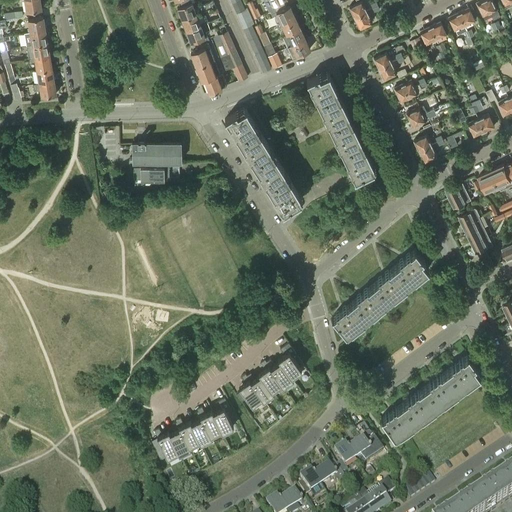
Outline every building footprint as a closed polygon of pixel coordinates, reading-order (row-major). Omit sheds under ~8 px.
[(41,8),(39,0),(24,0),(26,11),(41,8)] [(182,18),(196,13),(194,7),(191,0),(184,0),(181,2),(182,5),(177,6),(182,18)] [(206,9),(212,7),(216,5),(213,0),(198,6),(200,11),(203,10),(206,9)] [(247,2),(249,6),(254,17),(259,15),(254,4),(253,4),(251,0),(247,2)] [(354,16),(367,10),(362,0),(349,7),(352,11),(351,13),(352,15),(354,15),(354,16)] [(484,19),(491,15),(483,0),(479,0),(476,2),(484,19)] [(492,0),(483,0),(491,15),(493,19),(500,15),(498,12),(492,0)] [(511,2),(510,0),(502,0),(506,8),(511,5),(511,2)] [(234,7),(236,12),(245,8),(242,3),(234,7)] [(284,3),(274,8),(276,11),(275,11),(269,14),(273,22),(271,22),(273,26),(280,23),(295,16),(290,4),(286,6),(284,3)] [(460,11),(459,11),(465,24),(475,19),(469,6),(464,9),(462,8),(460,9),(460,11)] [(247,7),(245,8),(236,12),(240,20),(251,15),(247,7)] [(367,10),(354,16),(355,17),(354,19),(355,21),(357,21),(359,26),(371,20),(367,10)] [(3,13),(5,19),(16,17),(15,11),(3,13)] [(453,14),(448,16),(454,29),(455,29),(457,34),(464,31),(467,37),(470,36),(470,35),(467,29),(465,24),(459,11),(458,12),(456,11),(454,12),(453,14)] [(201,24),(196,13),(182,18),(186,30),(201,24)] [(243,27),(252,23),(254,22),(251,15),(240,20),(243,27)] [(28,18),(30,31),(45,29),(42,16),(28,18)] [(280,23),(286,33),(300,26),(295,16),(280,23)] [(430,25),(436,38),(446,33),(440,20),(435,23),(434,22),(432,23),(431,25),(430,25)] [(254,29),(252,23),(243,27),(246,33),(254,29)] [(255,25),(259,34),(263,31),(259,23),(255,25)] [(195,40),(196,43),(197,44),(204,41),(211,38),(218,34),(215,27),(206,31),(208,36),(206,37),(201,24),(186,30),(191,42),(195,40)] [(436,38),(430,25),(429,26),(427,25),(425,26),(425,28),(420,30),(426,43),(436,38)] [(282,35),(287,46),(305,37),(300,26),(286,33),(282,35)] [(47,42),(45,29),(30,31),(24,32),(27,45),(32,44),(47,42)] [(248,38),(256,34),(254,29),(246,33),(248,38)] [(218,56),(235,49),(227,30),(218,34),(211,38),(218,56)] [(266,30),(263,31),(259,34),(263,44),(264,44),(271,41),(266,30)] [(259,40),(256,34),(248,38),(250,43),(259,40)] [(419,36),(414,38),(419,48),(423,46),(419,36)] [(311,48),(305,37),(287,46),(283,48),(285,52),(289,50),(292,57),(311,48)] [(196,64),(218,56),(211,38),(204,41),(197,44),(198,47),(191,50),(196,64)] [(414,50),(419,48),(414,38),(410,40),(414,50)] [(253,49),(261,45),(259,40),(250,43),(253,49)] [(276,52),(271,41),(264,44),(269,55),(272,53),(276,52)] [(47,42),(32,44),(27,45),(29,58),(35,57),(49,54),(47,42)] [(264,51),(261,45),(253,49),(256,55),(264,51)] [(201,78),(204,77),(207,76),(216,72),(232,66),(241,62),(235,49),(218,56),(196,64),(199,73),(201,78)] [(266,56),(264,51),(256,55),(258,60),(266,56)] [(378,66),(379,67),(391,61),(386,51),(374,57),(376,62),(375,64),(376,66),(378,66)] [(37,70),(51,67),(49,54),(35,57),(37,70)] [(266,56),(258,60),(260,66),(269,62),(266,56)] [(471,60),(467,62),(469,66),(473,64),(475,70),(485,65),(481,58),(472,63),(471,60)] [(391,61),(379,67),(379,68),(378,70),(379,72),(381,73),(384,78),(396,71),(391,61)] [(14,74),(10,62),(4,63),(8,76),(14,74)] [(238,80),(247,76),(241,62),(232,66),(238,80)] [(271,67),(269,62),(260,66),(263,71),(271,67)] [(37,70),(39,82),(54,80),(51,67),(37,70)] [(210,91),(215,89),(222,86),(216,72),(207,76),(204,77),(208,86),(210,91)] [(318,75),(307,80),(307,81),(310,86),(309,87),(315,98),(316,98),(318,102),(339,92),(338,92),(336,88),(336,87),(333,82),(329,73),(329,72),(319,77),(318,75)] [(414,86),(414,85),(411,79),(394,87),(397,94),(414,86)] [(54,80),(39,82),(33,83),(34,90),(40,89),(41,95),(56,93),(54,80)] [(414,86),(397,94),(401,100),(417,92),(417,91),(420,89),(417,84),(414,85),(414,86)] [(19,91),(18,86),(12,88),(15,98),(21,96),(21,95),(19,91)] [(491,88),(485,91),(490,101),(496,98),(491,88)] [(339,92),(318,102),(322,111),(321,111),(327,123),(328,123),(330,127),(351,117),(350,117),(348,112),(348,111),(348,112),(338,93),(339,93),(339,92)] [(511,104),(508,96),(498,101),(504,114),(509,111),(510,112),(511,111),(511,104)] [(470,102),(472,106),(476,104),(481,102),(479,98),(470,102)] [(406,112),(409,119),(426,111),(423,104),(406,112)] [(460,106),(454,109),(460,121),(466,119),(460,106)] [(238,139),(258,127),(258,126),(257,127),(255,122),(254,122),(246,109),(247,108),(246,108),(237,113),(236,111),(225,118),(225,119),(229,124),(228,124),(235,136),(236,135),(238,139)] [(426,111),(409,119),(413,126),(430,118),(426,111)] [(478,117),(484,130),(485,130),(487,130),(489,129),(489,128),(494,125),(488,112),(478,117)] [(351,117),(330,127),(334,136),(339,148),(340,148),(342,152),(363,142),(363,141),(362,142),(360,137),(361,137),(360,136),(351,117)] [(483,131),(484,130),(478,117),(467,122),(474,135),(479,133),(480,133),(482,132),(483,131)] [(253,163),(272,151),(273,150),(272,150),(269,146),(270,145),(269,145),(258,127),(238,139),(243,147),(243,148),(250,159),(250,158),(253,163)] [(419,150),(431,144),(426,133),(414,140),(419,150)] [(452,134),(445,137),(450,148),(457,144),(452,134)] [(132,161),(149,161),(179,160),(181,160),(181,140),(132,142),(132,161)] [(363,142),(342,152),(347,161),(346,161),(351,173),(352,172),(354,176),(353,176),(354,178),(374,168),(373,167),(375,167),(372,162),(373,161),(372,161),(363,142)] [(431,144),(419,150),(424,160),(436,154),(431,144)] [(272,151),(253,163),(258,171),(257,171),(264,182),(265,182),(268,186),(287,174),(287,173),(284,169),(284,168),(272,151)] [(511,183),(511,179),(511,178),(505,165),(504,163),(491,169),(498,184),(501,189),(511,183)] [(180,177),(179,165),(149,166),(133,166),(133,178),(180,177)] [(491,169),(478,175),(486,190),(498,184),(491,169)] [(282,210),(298,200),(301,199),(300,198),(301,197),(299,192),(299,191),(298,192),(287,174),(268,186),(273,194),(272,194),(279,206),(280,205),(282,209),(281,209),(282,210)] [(450,198),(467,190),(462,180),(445,189),(450,198)] [(471,199),(467,190),(450,198),(454,207),(471,199)] [(463,225),(480,216),(475,207),(459,215),(463,225)] [(463,225),(468,234),(484,225),(480,216),(463,225)] [(468,234),(472,243),(489,234),(484,225),(468,234)] [(493,244),(489,234),(472,243),(477,252),(493,244)] [(499,242),(506,259),(511,256),(511,246),(508,238),(506,234),(498,238),(500,242),(499,242)] [(400,261),(396,264),(411,281),(427,268),(428,267),(421,259),(423,258),(415,248),(414,248),(414,249),(410,252),(409,252),(406,255),(403,258),(402,257),(399,260),(400,261)] [(389,299),(411,281),(396,264),(389,270),(388,269),(384,272),(385,273),(382,276),(381,275),(378,278),(378,279),(375,281),(389,299)] [(357,296),(354,299),(368,317),(389,299),(375,281),(367,288),(367,287),(363,290),(364,291),(361,293),(360,293),(357,296)] [(511,298),(502,304),(507,313),(511,310),(511,298)] [(332,316),(331,317),(345,334),(346,333),(347,334),(368,317),(354,299),(346,305),(342,308),(343,308),(339,311),(339,310),(335,313),(336,314),(333,317),(332,316)] [(288,342),(284,345),(288,350),(292,355),(296,353),(288,342)] [(284,354),(278,358),(279,360),(280,362),(281,362),(291,376),(292,376),(302,369),(292,355),(288,350),(284,345),(280,348),(284,354)] [(448,368),(462,386),(479,374),(480,373),(474,365),(476,364),(468,353),(467,354),(462,357),(458,359),(459,360),(455,362),(451,365),(452,365),(448,368)] [(266,361),(281,383),(283,385),(293,378),(292,376),(291,376),(281,362),(280,362),(279,360),(274,364),(270,358),(266,361)] [(264,367),(258,372),(260,374),(259,374),(261,376),(272,390),(281,383),(266,361),(265,359),(260,362),(264,367)] [(462,386),(448,368),(440,374),(440,373),(436,376),(433,379),(433,378),(429,381),(430,382),(426,384),(440,403),(462,386)] [(246,375),(262,397),(263,399),(274,392),(272,390),(261,376),(259,374),(254,377),(250,372),(246,375)] [(245,381),(239,386),(240,388),(241,390),(247,397),(252,404),(262,397),(246,375),(245,373),(241,376),(245,381)] [(404,401),(418,419),(440,403),(426,384),(418,390),(414,392),(414,393),(411,395),(407,397),(408,398),(404,401)] [(241,390),(236,393),(241,400),(247,397),(241,390)] [(225,397),(220,399),(226,411),(231,409),(225,397)] [(218,408),(213,411),(214,413),(213,413),(221,429),(222,432),(233,426),(226,411),(220,399),(215,402),(218,408)] [(394,434),(395,436),(418,419),(404,401),(396,407),(396,406),(392,409),(389,412),(388,411),(385,414),(385,415),(382,417),(381,417),(394,435),(394,434)] [(202,406),(197,408),(198,410),(210,435),(211,434),(221,429),(213,413),(214,413),(213,411),(211,409),(205,412),(202,406)] [(197,419),(191,421),(191,422),(192,424),(200,440),(199,440),(200,442),(212,437),(211,434),(210,435),(198,410),(194,413),(197,419)] [(180,417),(176,419),(177,421),(189,445),(199,440),(200,440),(192,424),(191,422),(191,421),(191,422),(190,419),(183,423),(180,417)] [(175,429),(170,432),(171,435),(170,435),(178,451),(179,453),(190,447),(189,445),(177,421),(172,423),(175,429)] [(158,438),(151,441),(157,452),(163,449),(167,456),(178,451),(170,435),(171,435),(170,432),(168,430),(162,433),(159,427),(154,430),(157,436),(158,438)] [(373,433),(369,427),(363,430),(367,437),(373,433)] [(363,438),(348,447),(355,458),(370,448),(369,447),(363,438)] [(344,466),(355,458),(348,447),(345,443),(334,450),(342,463),(337,466),(340,471),(345,468),(344,466)] [(340,471),(337,466),(333,460),(314,473),(321,484),(333,476),(337,483),(345,478),(340,471)] [(500,475),(511,492),(511,465),(511,466),(511,467),(507,469),(503,471),(504,472),(500,475)] [(369,477),(374,473),(371,467),(365,471),(369,477)] [(309,492),(321,484),(314,473),(311,469),(299,476),(309,492)] [(435,481),(434,479),(428,471),(423,474),(430,484),(435,481)] [(430,484),(423,474),(418,478),(425,488),(430,484)] [(481,487),(477,490),(491,511),(511,496),(511,492),(500,475),(492,480),(492,479),(488,482),(485,485),(484,484),(481,487)] [(359,487),(352,476),(347,480),(354,490),(359,487)] [(363,488),(357,492),(363,501),(370,511),(375,511),(391,502),(383,490),(385,489),(388,494),(395,489),(388,478),(378,484),(381,489),(379,490),(377,487),(375,486),(366,492),(363,488)] [(413,481),(419,491),(425,488),(418,478),(413,481)] [(419,491),(413,481),(408,485),(414,495),(419,491)] [(414,495),(408,485),(403,488),(409,498),(414,495)] [(294,490),(280,499),(286,511),(302,500),(301,499),(300,499),(294,490)] [(458,503),(454,505),(458,511),(489,511),(491,511),(477,490),(469,495),(465,497),(465,498),(462,500),(461,499),(457,502),(458,503)] [(370,511),(363,501),(357,492),(339,504),(342,508),(354,501),(357,505),(345,511),(370,511)] [(284,511),(286,511),(280,499),(276,495),(265,502),(271,511),(284,511)]
